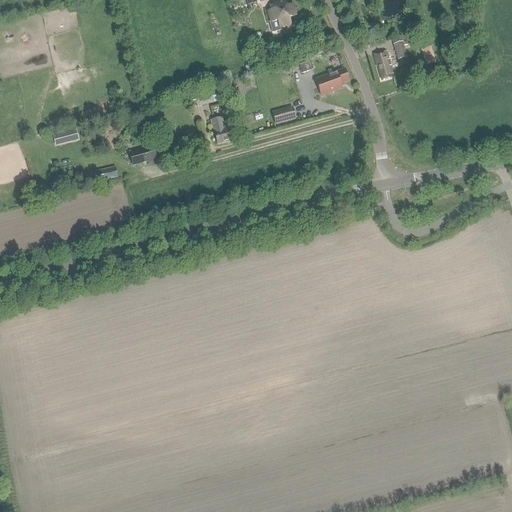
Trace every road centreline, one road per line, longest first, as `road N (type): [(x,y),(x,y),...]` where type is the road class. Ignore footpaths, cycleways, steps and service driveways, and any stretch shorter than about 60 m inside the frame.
road 1 (tertiary): [(0,287),(384,186)]
road 2 (unclassified): [(384,186),(369,106),(324,0)]
road 3 (unclassified): [(387,203),(411,232),(511,183)]
road 4 (tertiary): [(384,186),(511,161)]
